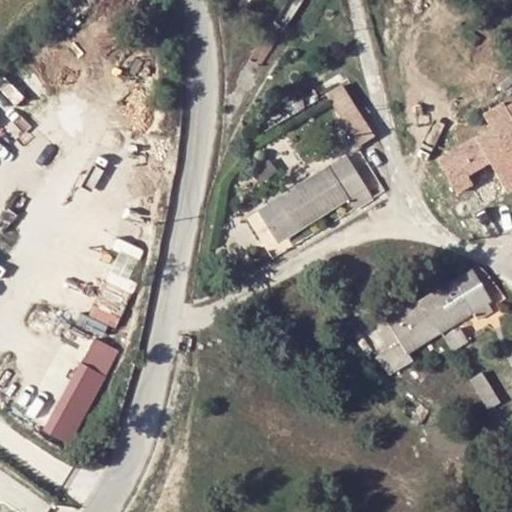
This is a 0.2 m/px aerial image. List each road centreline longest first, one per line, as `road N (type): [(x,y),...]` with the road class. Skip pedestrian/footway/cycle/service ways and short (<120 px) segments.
road 1 (unclassified): [(196,0),(206,28),(204,126),(174,320)]
road 2 (residential): [(174,320),(208,314),(408,205)]
road 3 (residential): [(353,0),(408,205)]
road 4 (unclassified): [(174,320),(143,421),(98,511)]
road 5 (residential): [(408,205),(454,245),(483,255),(511,249)]
